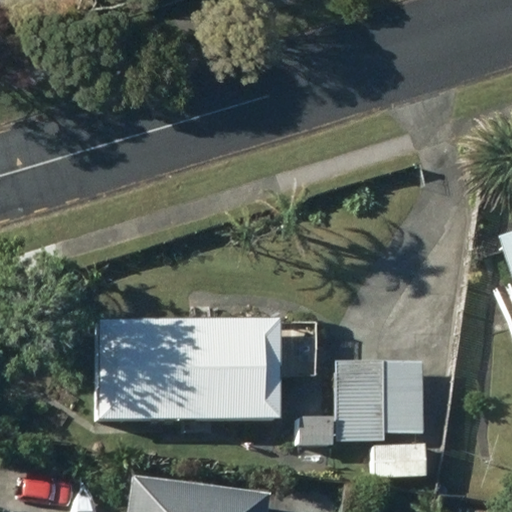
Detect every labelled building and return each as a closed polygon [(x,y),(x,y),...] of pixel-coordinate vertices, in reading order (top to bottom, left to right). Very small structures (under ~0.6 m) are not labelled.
[(511,244),(492,252),(511,312),(511,336),(507,338),(511,352),(511,244)] [(96,426),(275,426),(275,330),(95,330),(96,426)] [(329,447),(382,447),(382,438),(389,438),(389,451),(371,451),(371,482),(422,482),(422,448),(412,448),(412,438),(420,438),(420,366),(331,367),(332,423),(294,423),(294,452),(329,451),(329,447)] [(263,511),(265,500),(132,482),(127,511),(263,511)] [(343,495),(340,511),(373,511),(375,500),(343,495)]
